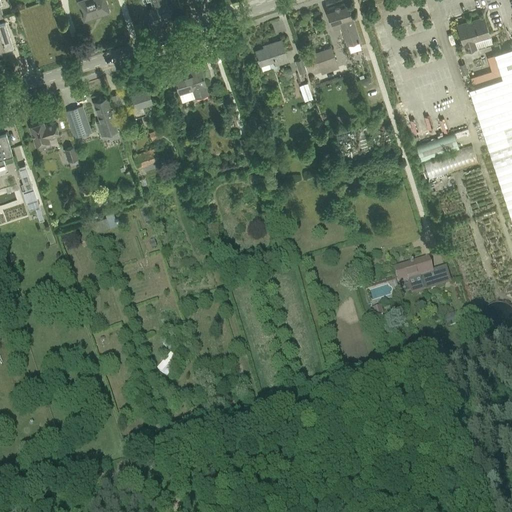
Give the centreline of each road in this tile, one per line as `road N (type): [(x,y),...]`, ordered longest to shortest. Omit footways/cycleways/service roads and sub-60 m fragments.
road 1 (track): [(0,510),(445,367)]
road 2 (secondary): [(0,93),(286,0)]
